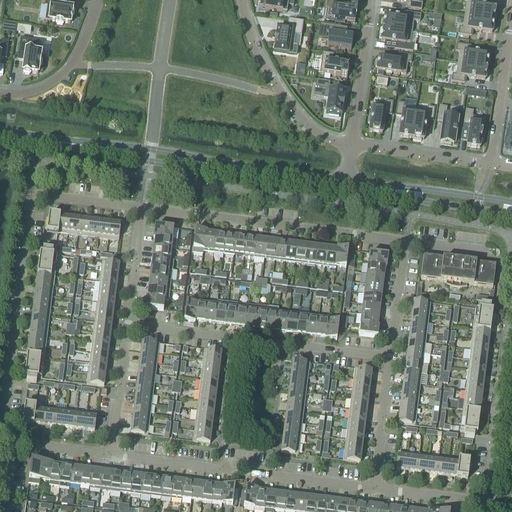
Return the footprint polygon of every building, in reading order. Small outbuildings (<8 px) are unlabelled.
[(45,0),(44,6),(47,7),(45,21),(56,23),(56,25),(63,26),(63,24),(70,25),(71,18),(73,17),(74,12),(72,10),(57,8),(58,1),(51,0),(45,0)] [(259,0),(258,9),(282,13),(287,13),(288,7),(293,7),(294,3),(294,0),(259,0)] [(324,10),(324,11),(327,11),(326,18),(326,19),(334,20),(334,23),(342,24),(341,24),(344,25),(345,22),(354,23),(355,21),(355,20),(356,9),(337,7),(338,0),(338,1),(337,0),(325,0),(325,1),(325,3),(325,6),(324,10)] [(403,2),(407,3),(406,9),(421,11),(422,4),(416,4),(416,0),(386,0),(387,0),(396,2),(403,3),(403,2)] [(466,6),(464,17),(493,22),(494,18),(496,19),(496,13),(495,13),(495,9),(486,8),(486,7),(479,7),(475,6),(476,0),(474,0),(463,0),(463,5),(466,6)] [(383,26),(382,29),(412,34),(413,22),(419,23),(420,16),(405,14),(404,20),(400,19),(394,18),(394,19),(384,17),(384,21),(382,20),(381,26),(383,26)] [(493,22),(464,17),(463,29),(459,29),(458,35),(471,37),(472,31),(476,32),(482,33),(492,34),(492,30),(494,31),(495,25),(493,25),(493,22)] [(274,52),(274,53),(275,53),(277,53),(287,55),(288,55),(295,56),(296,56),(297,48),(297,47),(293,47),(295,36),(300,37),(302,23),(289,21),(287,31),(278,29),(277,29),(277,30),(276,38),(275,45),(274,52)] [(320,25),(318,39),(328,40),(327,48),(351,51),(353,37),(336,35),(337,28),(320,25)] [(16,33),(30,35),(31,28),(17,26),(16,33)] [(412,34),(382,29),(382,31),(380,31),(379,39),(381,39),(381,42),(390,43),(390,44),(397,45),(397,44),(401,45),(400,51),(412,53),(413,46),(410,45),(412,34)] [(18,57),(25,58),(23,73),(24,75),(29,76),(30,74),(31,74),(37,75),(38,68),(41,68),(42,61),(39,61),(42,43),(28,41),(28,40),(21,39),(18,57)] [(0,44),(0,59),(6,60),(8,42),(1,41),(1,45),(0,44)] [(459,53),(458,65),(487,69),(487,66),(489,66),(489,60),(488,60),(488,56),(479,55),(472,54),(469,54),(469,47),(457,46),(456,52),(459,53)] [(322,54),(319,75),(347,79),(349,65),(332,63),(333,56),(322,54)] [(411,64),(412,57),(399,56),(398,62),(394,61),(387,60),(378,59),(378,62),(376,62),(375,68),(377,68),(376,72),(405,76),(407,64),(411,64)] [(435,59),(423,57),(422,64),(434,66),(435,59)] [(487,69),(458,65),(456,76),(452,76),(451,83),(464,84),(465,78),(469,79),(475,80),(485,81),(485,77),(487,78),(488,72),(486,72),(487,69)] [(295,78),(303,79),(305,67),(297,66),(295,78)] [(386,89),(388,81),(376,79),(375,87),(386,89)] [(343,108),(344,103),(344,102),(343,102),(344,93),(345,93),(329,90),(330,83),(316,81),(315,89),(325,90),(325,91),(324,98),(327,99),(328,99),(326,113),(325,113),(325,114),(328,114),(328,116),(338,118),(339,116),(342,116),(341,116),(342,109),(343,109),(343,108)] [(465,98),(485,100),(486,94),(466,91),(465,98)] [(271,106),(272,102),(256,98),(255,102),(271,106)] [(369,133),(382,135),(383,126),(384,119),(385,115),(391,116),(392,103),(386,102),(385,106),(373,104),(371,117),(369,117),(368,125),(370,125),(369,133)] [(408,139),(411,139),(415,110),(404,108),(404,105),(397,104),(395,117),(402,117),(401,121),(400,128),(399,137),(402,138),(408,139)] [(415,110),(411,139),(413,139),(413,142),(421,143),(421,141),(423,141),(425,131),(426,125),(426,121),(432,122),(434,109),(427,108),(427,112),(415,110)] [(446,109),(439,108),(437,123),(443,124),(443,127),(442,127),(441,134),(442,134),(440,143),(443,144),(442,146),(450,147),(451,145),(453,145),(457,116),(445,115),(446,109)] [(463,126),(469,127),(469,132),(468,131),(467,139),(468,139),(467,147),(470,148),(476,149),(479,149),(481,141),(483,141),(484,133),(482,133),(484,120),(472,118),(472,112),(466,111),(463,126)] [(46,234),(58,235),(60,218),(60,217),(49,216),(46,234)] [(58,235),(67,236),(69,219),(60,218),(58,235)] [(67,236),(77,238),(80,220),(69,219),(67,236)] [(77,238),(87,239),(90,222),(80,220),(77,238)] [(87,239),(98,240),(100,223),(90,222),(87,239)] [(98,240),(108,241),(110,224),(100,223),(98,240)] [(110,224),(108,241),(118,243),(120,226),(110,224)] [(153,239),(155,239),(172,241),(173,230),(155,228),(153,239)] [(202,256),(202,252),(203,251),(205,234),(206,234),(206,232),(195,231),(192,255),(202,256)] [(202,252),(213,254),(215,235),(206,234),(205,234),(203,251),(202,252)] [(213,254),(223,255),(226,236),(215,235),(213,254)] [(223,255),(233,256),(236,238),(226,236),(223,255)] [(233,256),(243,258),(246,239),(236,238),(233,256)] [(155,239),(154,249),(171,251),(172,241),(155,239)] [(243,258),(254,259),(256,240),(246,239),(243,258)] [(254,259),(264,260),(266,241),(256,240),(254,259)] [(264,260),(274,262),(276,243),(266,241),(264,260)] [(274,262),(284,263),(286,244),(276,243),(274,262)] [(284,263),(294,264),(297,245),(286,244),(284,263)] [(294,264),(304,265),(307,246),(297,245),(294,264)] [(304,265),(314,267),(317,248),(307,246),(304,265)] [(314,267),(325,268),(327,249),(317,248),(314,267)] [(337,248),(336,250),(337,250),(335,267),(336,267),(346,269),(348,250),(337,248)] [(154,249),(152,259),(169,261),(171,251),(154,249)] [(327,249),(325,268),(335,269),(336,267),(335,267),(337,250),(336,250),(327,249)] [(40,255),(37,276),(54,278),(57,257),(52,257),(53,252),(43,250),(42,255),(40,255)] [(369,255),(368,265),(385,268),(386,269),(388,257),(369,255)] [(423,258),(420,280),(446,283),(446,286),(448,287),(450,288),(452,288),(454,289),(456,289),(458,289),(461,289),(463,289),(466,289),(467,286),(492,289),(495,267),(423,258)] [(152,259),(151,269),(172,272),(173,261),(169,261),(152,259)] [(102,263),(100,274),(118,276),(119,265),(102,263)] [(368,265),(366,276),(383,278),(385,268),(368,265)] [(151,269),(150,279),(171,282),(172,272),(151,269)] [(100,274),(99,284),(116,286),(118,276),(100,274)] [(37,276),(36,286),(53,288),(54,278),(37,276)] [(366,276),(365,286),(382,288),(383,278),(366,276)] [(150,279),(149,289),(170,292),(171,282),(150,279)] [(200,279),(199,284),(199,286),(209,287),(210,280),(200,279)] [(99,284),(98,294),(115,296),(116,286),(99,284)] [(36,286),(34,296),(52,298),(53,288),(36,286)] [(365,286),(364,296),(381,298),(382,288),(365,286)] [(418,288),(416,300),(433,302),(433,297),(421,295),(421,288),(418,288)] [(149,289),(147,299),(164,301),(168,302),(170,292),(149,289)] [(476,302),(492,304),(494,292),(490,291),(489,299),(476,297),(476,302)] [(98,294),(96,304),(114,306),(115,296),(98,294)] [(34,296),(33,306),(50,309),(52,298),(34,296)] [(364,296),(363,306),(380,308),(381,298),(364,296)] [(147,299),(146,298),(144,310),(163,312),(164,301),(147,299)] [(183,322),(194,323),(196,305),(186,303),(183,322)] [(413,303),(412,313),(429,315),(430,305),(413,303)] [(96,304),(95,314),(112,317),(114,306),(96,304)] [(195,322),(204,323),(206,306),(196,305),(194,323),(195,323),(195,322)] [(235,327),(245,328),(248,306),(237,305),(237,310),(235,327)] [(33,306),(32,317),(49,319),(50,309),(33,306)] [(204,323),(214,324),(217,307),(206,306),(204,323)] [(245,328),(255,329),(257,307),(248,306),(245,328)] [(255,329),(265,331),(267,313),(268,308),(258,306),(257,307),(255,329)] [(363,306),(361,316),(378,318),(380,308),(363,306)] [(475,310),(472,331),(490,333),(492,312),(490,312),(490,307),(481,306),(480,311),(475,310)] [(214,324),(225,325),(227,308),(217,307),(214,324)] [(225,325),(235,327),(237,310),(227,308),(225,325)] [(265,331),(275,332),(277,315),(267,313),(265,331)] [(412,313),(410,323),(428,325),(429,315),(412,313)] [(95,314),(94,325),(111,327),(112,317),(95,314)] [(275,332),(285,333),(288,316),(277,315),(275,332)] [(285,333),(296,334),(298,317),(288,316),(285,333)] [(361,316),(360,326),(377,328),(378,318),(361,316)] [(32,317),(31,327),(48,329),(49,319),(32,317)] [(296,334),(306,336),(308,319),(298,317),(296,334)] [(306,336),(316,337),(318,320),(308,319),(306,336)] [(316,337),(325,338),(326,338),(328,321),(318,320),(316,337)] [(326,338),(325,338),(325,340),(336,341),(337,334),(339,322),(328,321),(326,338)] [(410,323),(409,333),(426,335),(428,325),(410,323)] [(71,326),(70,332),(74,332),(78,333),(79,325),(72,325),(72,326),(71,326)] [(94,325),(93,335),(110,337),(111,327),(94,325)] [(377,328),(360,326),(359,337),(377,339),(379,328),(377,328)] [(31,327),(29,337),(46,339),(48,329),(31,327)] [(472,331),(471,341),(488,343),(490,333),(472,331)] [(409,333),(408,344),(425,346),(426,335),(409,333)] [(93,335),(91,345),(109,347),(110,337),(93,335)] [(29,337),(28,347),(45,349),(46,339),(29,337)] [(471,341),(470,351),(487,354),(488,343),(471,341)] [(142,343),(141,354),(158,356),(159,345),(142,343)] [(408,344),(407,353),(424,356),(425,346),(408,344)] [(91,345),(90,355),(107,357),(109,347),(91,345)] [(28,347),(27,357),(44,359),(45,349),(28,347)] [(204,351),(203,361),(220,363),(221,353),(204,351)] [(470,351),(469,361),(486,363),(487,354),(470,351)] [(407,353),(405,363),(423,366),(424,356),(407,353)] [(141,354),(139,364),(156,366),(158,356),(141,354)] [(90,355),(89,365),(106,367),(107,357),(90,355)] [(44,359),(27,357),(24,378),(27,378),(26,383),(36,384),(36,379),(41,380),(44,359)] [(203,361),(201,371),(219,373),(220,363),(203,361)] [(469,361),(467,371),(485,374),(486,363),(469,361)] [(292,362),(291,372),(308,375),(309,364),(292,362)] [(404,374),(421,376),(426,376),(427,366),(423,366),(405,363),(404,374)] [(139,364),(138,373),(155,376),(156,366),(139,364)] [(89,365),(88,374),(105,377),(106,367),(89,365)] [(354,370),(353,380),(370,383),(371,372),(354,370)] [(201,371),(200,381),(217,384),(219,373),(201,371)] [(467,371),(466,382),(483,384),(485,374),(467,371)] [(291,372),(290,382),(307,385),(308,375),(291,372)] [(138,373),(137,384),(154,386),(155,376),(138,373)] [(105,377),(88,374),(86,385),(103,388),(105,377)] [(404,374),(403,384),(420,386),(421,376),(404,374)] [(353,380),(352,391),(369,393),(370,383),(353,380)] [(200,381),(199,392),(216,394),(217,384),(200,381)] [(290,382),(288,392),(306,395),(307,385),(290,382)] [(466,382),(465,391),(482,394),(483,384),(466,382)] [(137,384),(135,394),(153,396),(154,386),(137,384)] [(403,384),(401,394),(419,396),(420,386),(403,384)] [(352,391),(350,401),(368,403),(369,393),(352,391)] [(465,391),(464,402),(481,404),(482,394),(465,391)] [(199,392),(197,402),(215,404),(216,394),(199,392)] [(288,392),(287,403),(304,405),(306,395),(288,392)] [(135,394),(134,404),(151,406),(153,396),(135,394)] [(401,394),(400,404),(417,406),(419,396),(401,394)] [(350,401),(349,411),(366,413),(368,403),(350,401)] [(197,402),(196,412),(213,414),(215,404),(197,402)] [(464,402),(462,412),(480,414),(481,404),(464,402)] [(287,403),(286,413),(303,416),(304,405),(287,403)] [(134,404),(133,414),(150,416),(151,406),(134,404)] [(400,404),(399,414),(416,416),(417,406),(400,404)] [(34,425),(36,408),(25,406),(22,424),(34,425)] [(34,425),(43,426),(46,409),(36,408),(34,425)] [(43,426),(53,427),(55,410),(46,409),(43,426)] [(53,427),(64,429),(66,411),(55,410),(53,427)] [(64,429),(74,430),(76,413),(66,411),(64,429)] [(349,411),(348,422),(365,424),(366,413),(349,411)] [(196,412),(195,422),(212,425),(213,414),(196,412)] [(480,414),(462,412),(460,433),(464,433),(464,438),(474,440),(474,435),(477,435),(480,414)] [(74,430),(84,431),(86,414),(76,413),(74,430)] [(286,413),(284,423),(302,425),(303,416),(286,413)] [(86,414),(84,431),(94,432),(96,415),(86,414)] [(133,414),(132,424),(149,427),(150,416),(133,414)] [(416,416),(399,414),(398,425),(415,427),(416,416)] [(195,422),(194,433),(211,435),(212,425),(195,422)] [(348,422),(346,431),(364,433),(365,424),(348,422)] [(284,423),(283,433),(300,435),(302,425),(284,423)] [(149,427),(132,424),(130,435),(147,437),(149,427)] [(346,431),(345,441),(362,444),(364,433),(346,431)] [(211,435),(194,433),(192,443),(209,445),(211,435)] [(283,433),(282,443),(299,446),(300,435),(283,433)] [(345,441),(344,451),(361,453),(362,444),(345,441)] [(299,446),(282,443),(281,454),(298,456),(299,446)] [(361,453),(344,451),(343,462),(360,464),(361,453)] [(396,471),(406,472),(408,455),(398,453),(396,471)] [(406,472),(416,473),(418,456),(408,455),(406,472)] [(416,473),(426,474),(428,457),(418,456),(416,473)] [(426,474),(436,476),(438,458),(428,457),(426,474)] [(436,476),(446,477),(449,460),(438,458),(436,476)] [(446,477),(456,478),(458,461),(449,460),(446,477)] [(39,482),(41,464),(41,463),(31,461),(28,485),(39,486),(39,482)] [(458,461),(456,478),(456,479),(467,480),(469,462),(458,461)] [(39,482),(49,483),(52,464),(41,463),(41,464),(39,482)] [(49,487),(59,488),(62,467),(52,466),(52,464),(49,483),(49,487)] [(69,489),(70,485),(72,468),(62,467),(59,488),(69,489)] [(70,485),(80,487),(82,470),(72,468),(70,485)] [(80,487),(89,488),(90,488),(92,471),(82,470),(80,487)] [(89,490),(100,491),(102,472),(92,471),(90,488),(89,488),(89,490)] [(100,491),(110,492),(112,473),(102,472),(100,491)] [(110,492),(120,494),(122,475),(112,473),(110,492)] [(120,494),(130,495),(133,476),(122,475),(120,494)] [(130,495),(140,496),(143,477),(133,476),(130,495)] [(140,496),(150,497),(153,479),(143,477),(140,496)] [(150,497),(161,499),(163,480),(153,479),(150,497)] [(161,499),(171,500),(173,481),(163,480),(161,499)] [(171,500),(181,501),(183,482),(173,481),(171,500)] [(182,500),(191,501),(193,484),(183,482),(181,501),(182,501),(182,500)] [(191,501),(201,502),(204,485),(193,484),(191,501)] [(201,502),(211,503),(214,486),(204,485),(201,502)] [(211,503),(222,505),(224,487),(223,487),(214,486),(211,503)] [(224,487),(222,505),(232,506),(235,487),(223,486),(223,487),(224,487)] [(243,507),(254,509),(256,492),(257,492),(257,490),(246,489),(243,507)] [(263,511),(264,510),(266,493),(257,492),(256,492),(254,509),(253,511),(263,511)] [(264,510),(274,511),(276,494),(266,493),(264,510)] [(274,511),(280,511),(284,511),(286,495),(276,494),(274,511)] [(284,511),(294,511),(297,497),(286,495),(284,511)] [(294,511),(305,511),(307,498),(297,497),(294,511)] [(315,511),(317,499),(307,498),(305,511),(315,511)] [(315,511),(325,511),(327,501),(317,499),(315,511)] [(325,511),(335,511),(337,502),(327,501),(325,511)] [(335,511),(346,511),(347,503),(337,502),(335,511)] [(346,511),(356,511),(357,504),(347,503),(346,511)]
